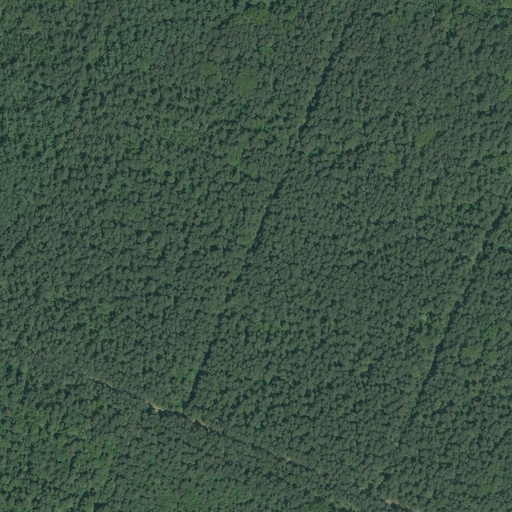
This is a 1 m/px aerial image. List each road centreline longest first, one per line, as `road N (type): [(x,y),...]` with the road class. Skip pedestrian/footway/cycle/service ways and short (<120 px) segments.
road 1 (track): [(0,68),(74,105),(477,260)]
road 2 (track): [(181,420),(360,0)]
road 3 (track): [(409,511),(0,339)]
road 4 (track): [(375,503),(511,187)]
